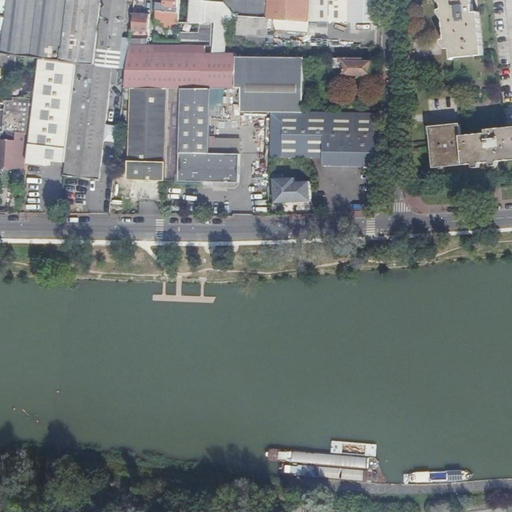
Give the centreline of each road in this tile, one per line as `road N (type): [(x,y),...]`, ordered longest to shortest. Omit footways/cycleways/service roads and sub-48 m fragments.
road 1 (tertiary): [(396,224),(0,225)]
road 2 (residential): [(398,0),(396,224)]
